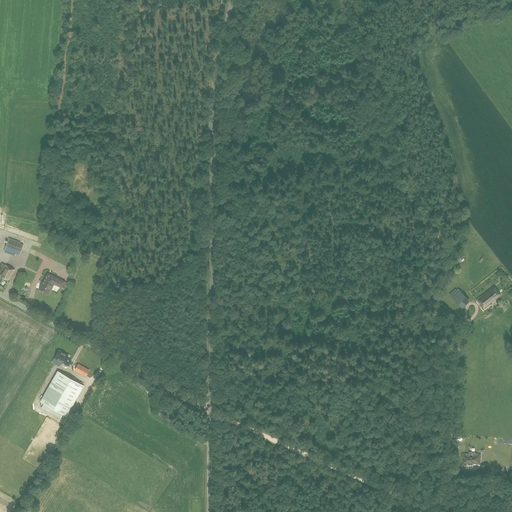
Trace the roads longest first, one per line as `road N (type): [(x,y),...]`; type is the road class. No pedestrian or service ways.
road 1 (unclassified): [(210,410),(213,104),(232,0)]
road 2 (unclassified): [(210,410),(0,294)]
road 3 (track): [(269,438),(432,511)]
road 4 (track): [(459,342),(448,447),(456,511)]
